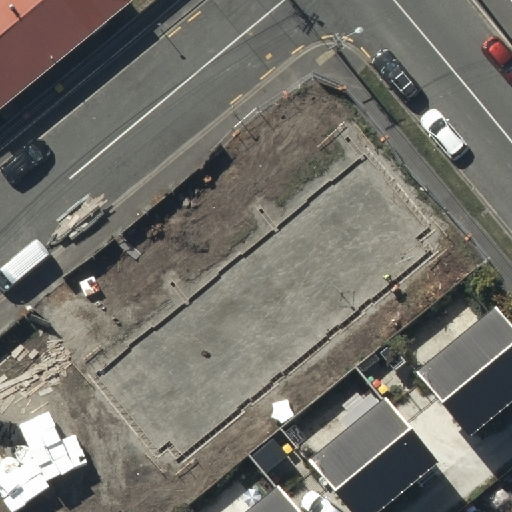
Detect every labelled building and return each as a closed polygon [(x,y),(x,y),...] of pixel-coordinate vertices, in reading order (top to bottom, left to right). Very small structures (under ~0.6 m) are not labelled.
[(0,0),(0,122),(136,10),(127,0),(0,0)] [(232,443),(381,323),(338,271),(331,277),(294,231),(153,347),(232,443)] [(511,323),(488,294),(411,356),(467,425),(511,388),(511,323)] [(148,511),(169,494),(60,366),(0,417),(0,486),(22,511),(148,511)] [(380,389),(305,448),(355,511),(360,511),(432,454),(380,389)] [(224,458),(171,394),(129,428),(183,492),(224,458)] [(301,511),(272,475),(226,511),(301,511)] [(0,511),(12,511),(0,497),(0,511)]
